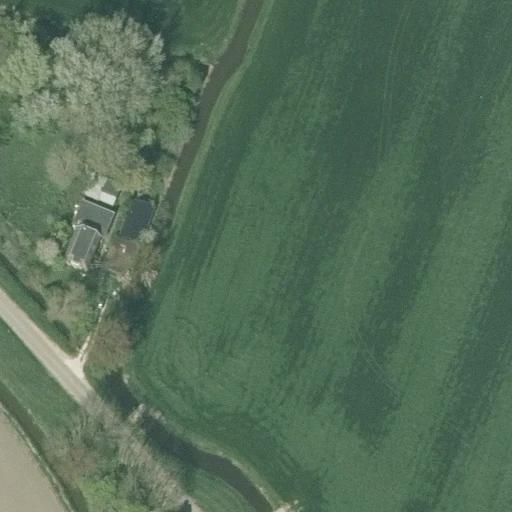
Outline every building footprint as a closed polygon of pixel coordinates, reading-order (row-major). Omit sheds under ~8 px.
[(105,85),(108,74),(100,72),(101,70),(92,67),(88,80),(105,85)] [(138,88),(139,79),(126,77),(125,86),(138,88)] [(76,194),(97,202),(112,208),(120,189),(84,174),(76,194)] [(128,178),(122,193),(130,196),(136,181),(128,178)] [(62,265),(85,274),(101,235),(103,236),(111,217),(82,206),(72,229),(76,231),(62,265)] [(104,270),(127,280),(139,249),(138,249),(151,215),(131,207),(118,241),(116,240),(104,270)]
